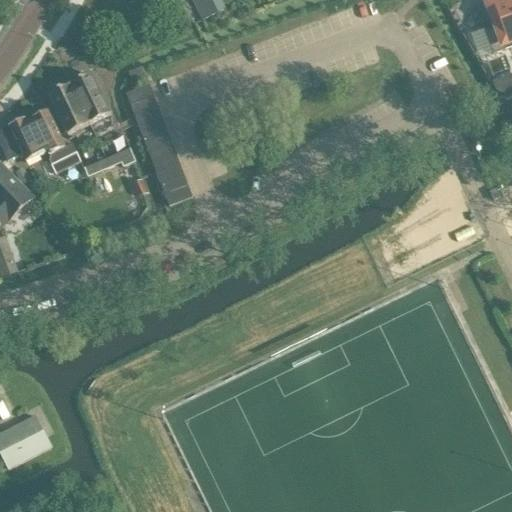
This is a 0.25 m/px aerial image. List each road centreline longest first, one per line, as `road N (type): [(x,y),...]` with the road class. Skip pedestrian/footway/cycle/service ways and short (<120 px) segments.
road 1 (unclassified): [(427,107),(387,29),(376,28),(169,109),(219,225)]
road 2 (unclassified): [(219,225),(427,107)]
road 3 (unclassified): [(0,299),(104,273),(219,225)]
